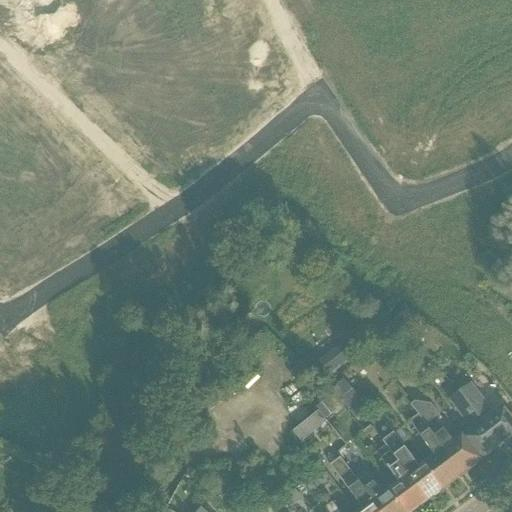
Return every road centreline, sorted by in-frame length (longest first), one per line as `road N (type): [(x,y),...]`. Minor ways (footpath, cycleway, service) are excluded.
road 1 (residential): [(511,168),(397,211),(319,99)]
road 2 (residential): [(163,226),(0,48)]
road 3 (residential): [(163,226),(319,99)]
road 4 (residential): [(0,322),(163,226)]
